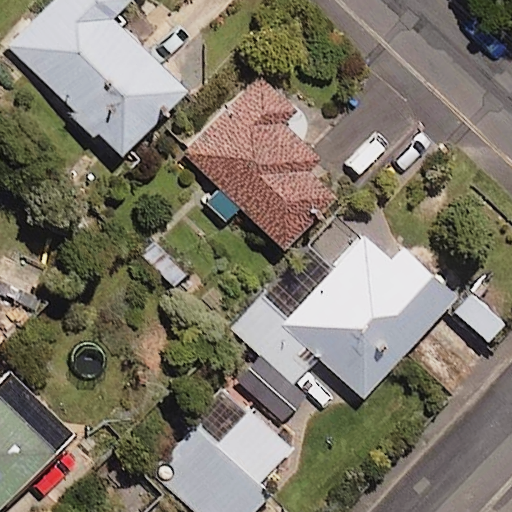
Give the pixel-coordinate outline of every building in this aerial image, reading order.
[(110,0),(40,0),(2,39),(110,145),(176,78),(104,8),(110,0)] [(287,97),(253,66),(179,148),(218,184),(205,198),(221,213),(234,199),(278,238),(328,184),(295,154),(307,140),(275,111),(287,97)] [(383,251),(357,228),(331,258),(308,237),(229,326),(289,379),(314,351),(356,389),(449,285),(395,237),(383,251)] [(151,229),(131,249),(168,286),(188,266),(151,229)] [(0,263),(0,295),(36,310),(48,283),(0,263)] [(0,360),(0,484),(38,443),(45,450),(70,423),(1,360),(0,360)] [(288,438),(243,399),(209,438),(192,424),(151,472),(196,511),(243,511),(265,488),(253,478),(288,438)] [(130,509),(132,511),(135,511),(154,493),(116,455),(96,475),(130,509)]
